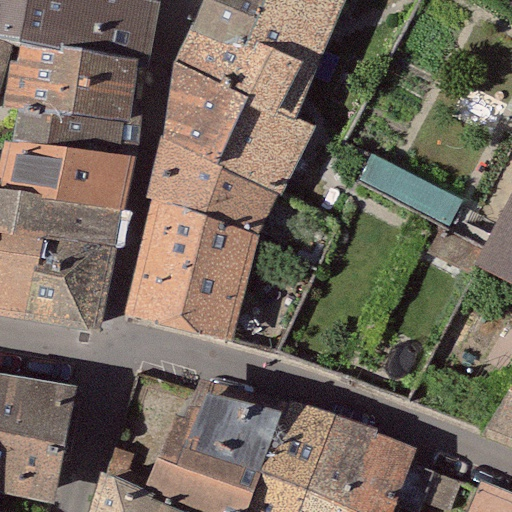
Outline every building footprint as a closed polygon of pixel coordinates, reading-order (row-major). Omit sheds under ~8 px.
[(18,43),(25,0),(0,0),(0,39),(8,41),(18,43)] [(25,0),(18,43),(128,65),(137,67),(151,3),(138,0),(25,0)] [(251,46),(270,0),(211,0),(201,25),(251,46)] [(340,0),(270,0),(251,46),(312,72),(340,0)] [(201,25),(183,68),(292,120),(312,72),(251,46),(201,25)] [(0,76),(8,41),(0,39),(0,76)] [(128,65),(18,43),(14,64),(8,63),(1,108),(15,109),(119,121),(121,108),(128,65)] [(170,143),(270,190),(305,126),(292,120),(183,68),(170,143)] [(130,110),(121,108),(119,121),(15,109),(8,141),(123,158),(130,110)] [(123,158),(8,141),(3,140),(0,156),(0,191),(112,208),(123,158)] [(170,143),(160,200),(251,237),(270,190),(170,143)] [(0,231),(106,248),(112,208),(0,191),(0,231)] [(251,237),(160,200),(134,313),(229,341),(251,237)] [(511,206),(480,263),(511,275),(511,206)] [(0,306),(93,321),(106,248),(0,231),(0,306)] [(469,269),(479,249),(444,233),(435,253),(469,269)] [(325,250),(305,240),(297,256),(318,266),(325,250)] [(70,395),(0,384),(0,481),(53,493),(70,395)] [(256,511),(297,412),(208,389),(192,428),(184,425),(153,493),(202,511),(256,511)] [(511,439),(511,398),(492,432),(511,439)] [(345,511),(375,440),(297,412),(256,511),(345,511)] [(414,456),(375,440),(345,511),(391,511),(395,504),(411,463),(414,456)] [(421,511),(435,471),(411,463),(395,504),(416,511),(421,511)] [(202,511),(153,493),(111,480),(100,511),(202,511)] [(511,511),(511,494),(478,481),(465,511),(511,511)]
